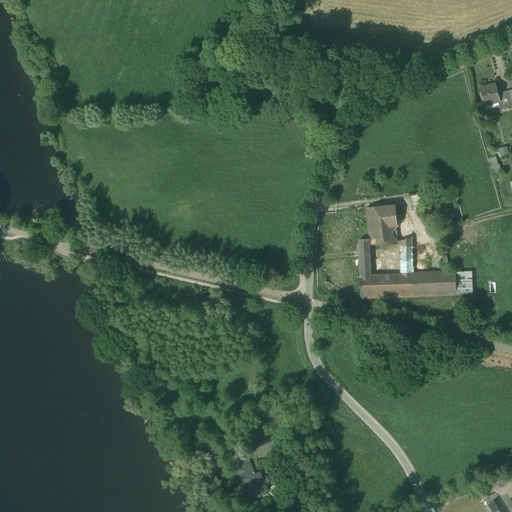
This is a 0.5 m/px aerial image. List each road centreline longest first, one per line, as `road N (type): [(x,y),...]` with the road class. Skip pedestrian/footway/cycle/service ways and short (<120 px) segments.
road 1 (residential): [(429,511),(393,447),(311,353),(310,229),(333,155),(361,109),(511,43)]
road 2 (track): [(333,155),(319,149),(251,0)]
